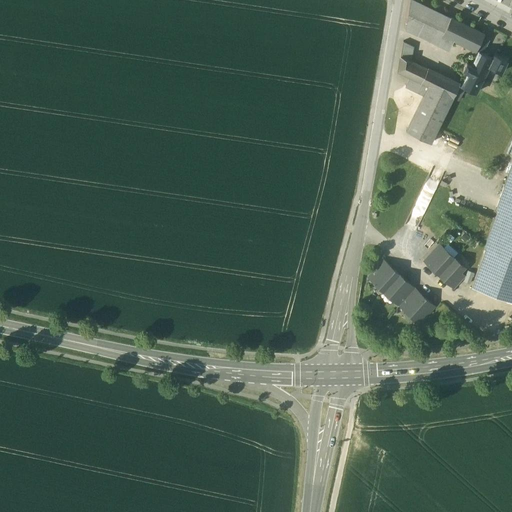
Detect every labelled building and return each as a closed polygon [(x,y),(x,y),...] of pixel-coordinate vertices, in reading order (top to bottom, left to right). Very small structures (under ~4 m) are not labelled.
[(450,18),(414,0),(409,0),(405,29),(449,50),(454,40),(443,34),(450,18)] [(484,34),(451,17),(450,18),(443,34),(454,40),(476,50),(483,37),(484,34)] [(489,39),(483,37),(476,50),(479,51),(482,52),(489,39)] [(413,46),(403,41),(400,56),(411,61),(413,46)] [(482,52),(479,51),(472,65),(467,62),(463,69),(468,72),(461,86),(475,93),(488,66),(493,57),(492,57),(482,52)] [(507,60),(494,54),(492,57),(493,57),(488,66),(500,72),(507,60)] [(411,61),(400,56),(398,71),(410,77),(414,78),(421,66),(411,61)] [(421,66),(414,78),(419,83),(421,82),(420,82),(426,69),(421,66)] [(460,84),(426,69),(420,82),(421,82),(428,86),(453,98),(458,88),(460,84)] [(419,83),(414,78),(410,77),(406,86),(424,95),(428,86),(421,82),(419,83)] [(453,98),(428,86),(424,95),(406,131),(431,143),(453,98)] [(463,90),(458,88),(453,98),(458,100),(463,90)] [(511,162),(495,209),(498,210),(511,214),(511,162)] [(410,216),(417,219),(427,197),(421,194),(410,216)] [(511,214),(498,210),(484,248),(485,249),(472,286),(511,300),(511,214)] [(438,244),(423,260),(429,264),(443,248),(438,244)] [(429,264),(428,265),(439,274),(454,257),(443,248),(429,264)] [(464,267),(454,257),(439,274),(449,283),(460,271),(464,267)] [(383,261),(368,277),(374,281),(388,265),(383,261)] [(374,281),(373,282),(384,291),(399,274),(388,265),(374,281)] [(460,271),(449,283),(455,288),(465,276),(460,271)] [(399,274),(384,291),(394,300),(409,284),(399,274)] [(409,284),(394,300),(400,305),(414,289),(409,284)] [(414,289),(400,305),(405,309),(419,293),(414,289)] [(430,303),(420,293),(419,293),(405,309),(404,310),(415,319),(418,316),(430,303)] [(430,303),(418,316),(423,320),(435,307),(430,303)]
